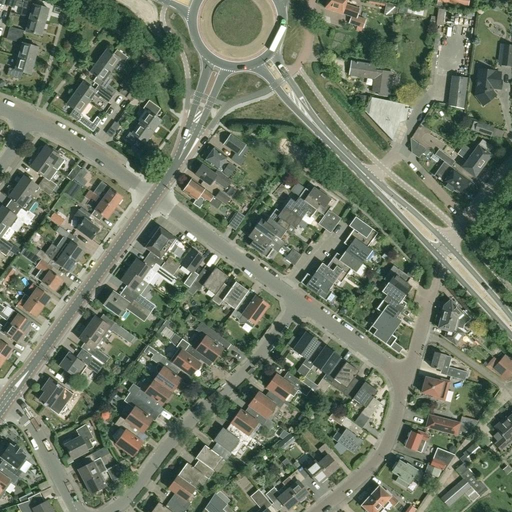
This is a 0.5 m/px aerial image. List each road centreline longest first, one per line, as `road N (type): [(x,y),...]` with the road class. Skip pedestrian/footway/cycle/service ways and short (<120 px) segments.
road 1 (residential): [(108,511),(265,350),(299,303)]
road 2 (primary): [(255,62),(441,259)]
road 3 (secondary): [(3,401),(150,195)]
road 4 (primary): [(448,246),(344,152),(286,76)]
road 5 (residential): [(318,511),(387,443),(406,378)]
road 6 (residential): [(282,290),(150,195)]
road 7 (residential): [(75,511),(28,423),(3,401)]
road 8 (residential): [(406,378),(299,303)]
